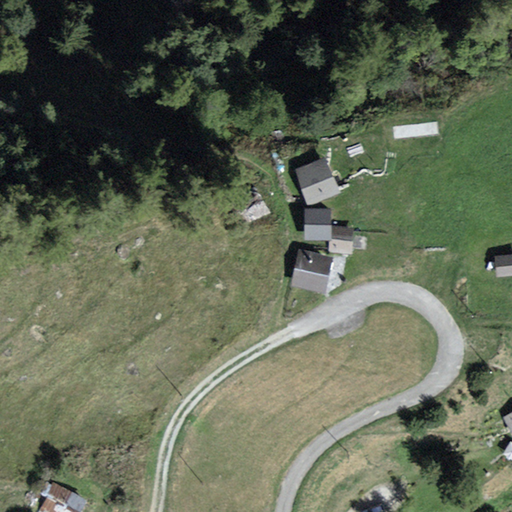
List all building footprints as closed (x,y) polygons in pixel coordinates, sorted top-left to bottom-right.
[(329,157),(296,169),(309,202),(342,190),(329,157)] [(329,210),(306,210),(306,235),(329,235),(329,210)] [(357,228),(333,226),(331,249),(354,251),(357,228)] [(336,257),(300,251),(294,286),(330,293),(336,257)] [(511,253),(495,256),(499,277),(511,274),(511,253)] [(39,511),(77,511),(87,492),(55,478),(39,511)]
